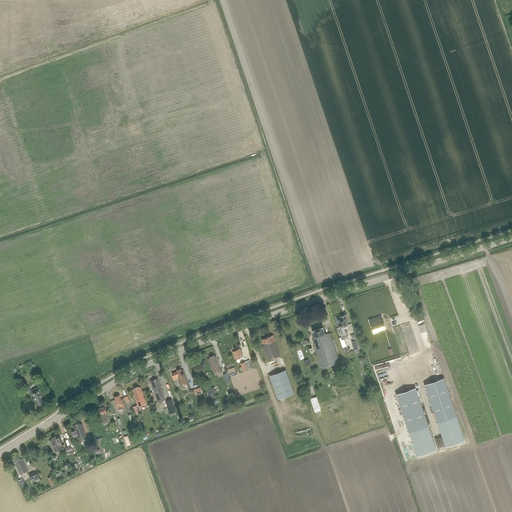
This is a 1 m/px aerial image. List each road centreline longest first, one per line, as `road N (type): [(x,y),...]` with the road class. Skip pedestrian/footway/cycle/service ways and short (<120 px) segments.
road 1 (tertiary): [(0,453),(143,366),(511,238)]
road 2 (track): [(264,377),(276,404),(310,416),(344,511)]
